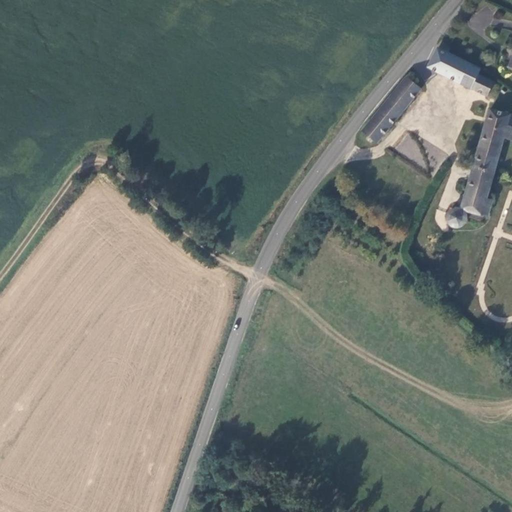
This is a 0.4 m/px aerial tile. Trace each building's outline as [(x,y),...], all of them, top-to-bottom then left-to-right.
[(485,92),(491,82),(475,74),(479,68),(446,52),(450,44),(440,39),(437,46),(436,45),(426,65),(485,93),(485,92)] [(419,88),(406,76),(362,132),(375,142),(419,88)] [(491,80),(491,82),(485,92),(492,96),(498,83),(491,80)] [(511,114),(489,108),(460,208),(485,216),(489,202),(484,201),(493,170),(502,137),(511,140),(511,114)] [(446,216),(447,220),(450,223),(453,225),(457,224),(460,222),(463,219),(464,215),(462,211),(460,208),(455,207),(451,208),(447,212),(446,216)]
